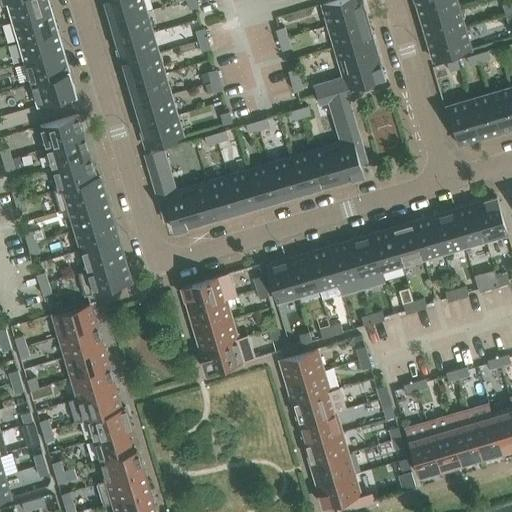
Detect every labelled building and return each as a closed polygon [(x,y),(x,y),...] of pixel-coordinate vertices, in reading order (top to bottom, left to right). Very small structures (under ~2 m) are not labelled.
[(51,9),(48,0),(6,0),(4,1),(4,2),(8,1),(14,20),(51,9)] [(105,0),(103,1),(109,21),(147,10),(143,0),(105,0)] [(187,0),(190,9),(199,6),(197,0),(187,0)] [(366,13),(362,0),(331,0),(323,3),(329,24),(366,13)] [(459,5),(457,0),(416,0),(421,17),(459,5)] [(511,11),(511,0),(503,3),(507,14),(511,11)] [(465,26),(459,5),(421,17),(427,37),(465,26)] [(58,30),(51,9),(14,20),(20,41),(58,30)] [(109,21),(115,42),(153,31),(147,10),(109,21)] [(372,34),(366,13),(329,24),(335,45),(372,34)] [(285,26),(276,29),(279,39),(288,36),(285,26)] [(472,48),(465,26),(427,37),(434,59),(472,48)] [(205,27),(196,29),(199,40),(208,37),(205,27)] [(64,50),(58,30),(20,41),(26,62),(64,50)] [(115,42),(122,63),(159,52),(153,31),(115,42)] [(378,55),(372,34),(335,45),(341,66),(378,55)] [(283,49),(291,47),(288,36),(279,39),(283,49)] [(202,50),(211,48),(208,37),(199,40),(202,50)] [(491,58),(489,49),(478,52),(481,61),(491,58)] [(70,71),(64,50),(26,62),(32,82),(70,71)] [(122,63),(128,84),(165,72),(159,52),(122,63)] [(481,61),(478,52),(468,55),(471,64),(481,61)] [(364,90),(362,83),(385,76),(378,55),(341,66),(344,76),(315,84),(314,84),(320,103),(330,100),(348,95),(364,90)] [(460,67),(458,58),(447,61),(450,70),(460,67)] [(298,67),(289,70),(292,80),(301,78),(298,67)] [(217,68),(208,71),(211,81),(220,79),(217,68)] [(39,104),(76,93),(70,71),(32,82),(39,104)] [(128,84),(134,104),(171,93),(165,72),(128,84)] [(295,91),(304,88),(301,78),(292,80),(295,91)] [(215,92),(223,89),(220,79),(211,81),(215,92)] [(511,89),(511,86),(490,92),(501,130),(511,126),(511,89)] [(501,130),(490,92),(469,99),(480,136),(501,130)] [(134,104),(140,125),(177,114),(171,93),(134,104)] [(364,175),(358,152),(365,150),(348,95),(330,100),(342,142),(332,144),(343,181),(364,175)] [(480,136),(469,99),(447,105),(457,136),(456,136),(459,145),(467,142),(467,140),(480,136)] [(311,114),(309,105),(298,108),(301,117),(311,114)] [(298,108),(288,111),(290,120),(301,117),(298,108)] [(233,121),(230,110),(221,113),(224,124),(233,121)] [(78,114),(41,125),(47,147),(85,135),(78,114)] [(140,125),(146,147),(184,136),(177,114),(140,125)] [(259,129),(270,126),(267,117),(257,120),(259,129)] [(257,120),(246,123),(249,132),(259,129),(257,120)] [(228,138),(226,129),(215,132),(218,141),(228,138)] [(205,135),(208,144),(218,141),(215,132),(205,135)] [(85,135),(47,147),(53,167),(91,156),(85,135)] [(323,147),(311,150),(322,187),(343,181),(332,144),(323,147)] [(12,157),(9,147),(0,149),(3,160),(12,157)] [(162,210),(170,208),(176,231),(198,224),(187,187),(176,190),(164,149),(165,149),(164,148),(145,153),(162,210)] [(301,194),(322,187),(311,150),(290,156),(301,194)] [(59,187),(54,189),(54,190),(101,176),(100,174),(97,176),(91,156),(53,167),(59,187)] [(280,200),(301,194),(290,156),(269,163),(280,200)] [(15,167),(12,157),(3,160),(6,170),(15,167)] [(260,206),(280,200),(269,163),(249,169),(260,206)] [(239,212),(260,206),(249,169),(228,175),(239,212)] [(218,218),(239,212),(228,175),(207,181),(218,218)] [(101,176),(54,190),(60,210),(107,197),(101,176)] [(195,185),(187,187),(198,224),(218,218),(207,181),(195,185)] [(24,198),(21,188),(12,191),(16,201),(24,198)] [(508,233),(497,196),(475,202),(486,240),(508,233)] [(70,208),(75,228),(113,217),(107,197),(60,210),(61,211),(70,208)] [(28,209),(24,198),(16,201),(19,211),(28,209)] [(455,208),(466,246),(486,240),(475,202),(455,208)] [(466,246),(455,208),(434,215),(445,252),(466,246)] [(413,221),(424,258),(445,252),(434,215),(413,221)] [(75,228),(82,249),(119,238),(113,217),(75,228)] [(424,258),(413,221),(392,227),(403,264),(424,258)] [(372,233),(383,270),(403,264),(392,227),(372,233)] [(37,240),(34,229),(25,232),(28,243),(37,240)] [(372,233),(352,239),(366,286),(366,288),(386,282),(382,270),(383,270),(372,233)] [(79,272),(79,273),(125,259),(119,238),(82,249),(87,269),(79,272)] [(366,286),(352,239),(328,246),(339,283),(342,293),(366,286)] [(40,250),(37,240),(28,243),(31,253),(40,250)] [(309,252),(320,289),(339,283),(328,246),(309,252)] [(288,258),(299,295),(320,289),(309,252),(288,258)] [(288,258),(266,264),(277,302),(299,295),(288,258)] [(130,273),(125,259),(79,273),(85,295),(133,280),(131,272),(130,273)] [(49,281),(46,271),(37,274),(40,284),(49,281)] [(236,295),(229,272),(182,286),(189,309),(227,298),(236,295)] [(510,282),(508,273),(497,276),(500,285),(510,282)] [(263,275),(254,277),(257,288),(266,285),(263,275)] [(487,279),(489,288),(500,285),(497,276),(487,279)] [(52,292),(49,281),(40,284),(43,294),(52,292)] [(260,298),(269,295),(266,285),(257,288),(260,298)] [(469,294),(466,285),(456,288),(459,297),(469,294)] [(446,291),(448,300),(459,297),(456,288),(446,291)] [(427,306),(425,297),(414,300),(417,309),(427,306)] [(227,298),(189,309),(195,329),(232,318),(227,298)] [(404,304),(406,312),(417,309),(414,300),(404,304)] [(61,302),(50,305),(51,309),(52,314),(53,313),(64,310),(61,302)] [(98,324),(91,302),(64,310),(53,313),(60,335),(98,324)] [(385,319),(383,310),(372,313),(375,322),(385,319)] [(362,316),(364,325),(375,322),(372,313),(362,316)] [(275,316),(267,319),(270,329),(279,326),(275,316)] [(201,348),(238,337),(232,318),(195,329),(201,348)] [(344,331),(341,322),(331,325),(333,334),(344,331)] [(104,345),(98,324),(60,335),(66,356),(104,345)] [(320,328),(323,337),(333,334),(331,325),(320,328)] [(273,339),(282,337),(279,326),(270,329),(273,339)] [(0,328),(0,338),(0,340),(9,337),(6,327),(0,328)] [(310,331),(299,334),(302,343),(313,340),(310,331)] [(27,345),(24,334),(15,337),(18,347),(27,345)] [(248,334),(238,337),(201,348),(208,371),(255,357),(248,334)] [(0,340),(3,350),(12,347),(9,337),(0,340)] [(30,355),(27,345),(18,347),(21,358),(30,355)] [(110,366),(104,345),(66,356),(72,377),(110,366)] [(366,345),(357,348),(360,358),(369,356),(366,345)] [(318,347),(280,358),(287,380),(324,369),(318,347)] [(511,362),(509,353),(498,356),(501,365),(511,362)] [(363,369),(372,366),(369,356),(360,358),(363,369)] [(488,359),(490,368),(501,365),(498,356),(488,359)] [(470,374),(467,365),(457,368),(459,377),(470,374)] [(116,386),(110,366),(72,377),(78,398),(116,386)] [(446,371),(449,380),(459,377),(457,368),(446,371)] [(10,372),(13,382),(22,379),(19,369),(10,372)] [(293,401),(330,390),(324,369),(287,380),(293,401)] [(40,386),(37,376),(28,378),(31,389),(40,386)] [(428,386),(426,377),(415,380),(418,389),(428,386)] [(13,382),(16,392),(25,390),(22,379),(13,382)] [(405,384),(408,392),(418,389),(415,380),(405,384)] [(387,384),(378,387),(381,397),(390,395),(387,384)] [(43,397),(40,386),(31,389),(34,399),(43,397)] [(126,406),(126,405),(122,407),(116,386),(78,398),(85,418),(126,406)] [(330,390),(293,401),(299,421),(336,410),(330,390)] [(381,397),(384,408),(393,405),(390,395),(381,397)] [(489,403),(470,409),(484,455),(504,449),(493,412),(492,412),(489,403)] [(85,419),(89,418),(95,438),(132,427),(126,406),(85,418),(85,419)] [(504,449),(511,447),(511,406),(493,412),(504,449)] [(447,415),(450,425),(461,462),(484,455),(470,409),(447,415)] [(22,413),(25,423),(34,421),(31,410),(22,413)] [(305,442),(342,431),(336,410),(299,421),(305,442)] [(52,428),(49,418),(40,420),(43,431),(52,428)] [(34,421),(25,423),(22,424),(26,435),(37,431),(34,421)] [(461,462),(450,425),(430,431),(441,468),(461,462)] [(402,436),(399,426),(390,428),(393,439),(402,436)] [(138,448),(132,427),(95,438),(101,459),(138,448)] [(55,438),(52,428),(43,431),(46,441),(55,438)] [(2,430),(0,430),(0,455),(9,453),(2,430)] [(342,431),(305,442),(311,463),(348,452),(342,431)] [(408,437),(419,475),(441,468),(430,431),(408,437)] [(393,439),(396,449),(405,446),(402,436),(393,439)] [(107,479),(98,481),(98,482),(145,469),(139,448),(138,448),(101,459),(107,479)] [(34,454),(37,465),(46,462),(43,452),(34,454)] [(318,484),(355,473),(348,452),(311,463),(318,484)] [(399,459),(402,470),(411,467),(408,457),(399,459)] [(64,470),(61,460),(52,462),(55,473),(64,470)] [(37,465),(40,475),(49,473),(46,462),(37,465)] [(145,469),(98,482),(104,503),(151,489),(145,469)] [(67,480),(64,470),(55,473),(59,483),(67,480)] [(336,502),(338,511),(364,504),(355,473),(318,484),(324,505),(336,502)] [(5,475),(0,476),(0,500),(12,497),(5,475)] [(104,504),(113,501),(116,511),(150,511),(157,510),(151,489),(104,503),(104,504)] [(43,496),(33,499),(36,507),(46,504),(43,496)] [(23,502),(25,510),(36,507),(33,499),(23,502)] [(74,501),(65,504),(67,511),(75,511),(77,511),(74,501)]
